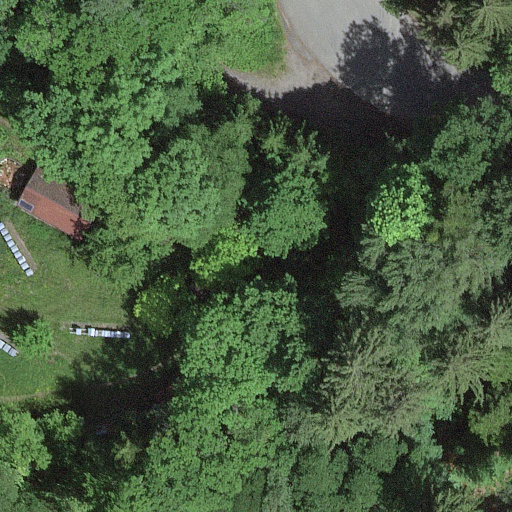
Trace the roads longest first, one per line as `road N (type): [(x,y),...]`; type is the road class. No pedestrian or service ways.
road 1 (track): [(101,0),(226,77),(269,93),(352,94),(395,71)]
road 2 (unclassified): [(511,121),(421,98),(346,0)]
